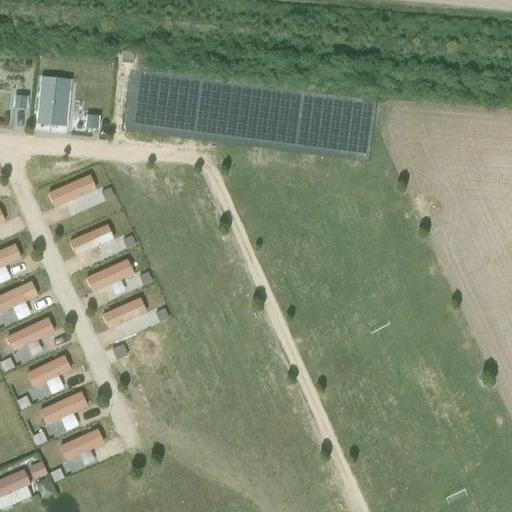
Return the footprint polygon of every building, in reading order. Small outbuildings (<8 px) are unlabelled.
[(40,79),(35,125),(64,128),(69,82),(40,79)] [(13,98),(12,110),(24,111),(26,99),(13,98)] [(85,118),(84,130),(96,131),(97,119),(85,118)] [(40,464),(27,470),(32,482),(46,477),(40,464)] [(0,498),(27,486),(21,472),(0,481),(0,498)]
